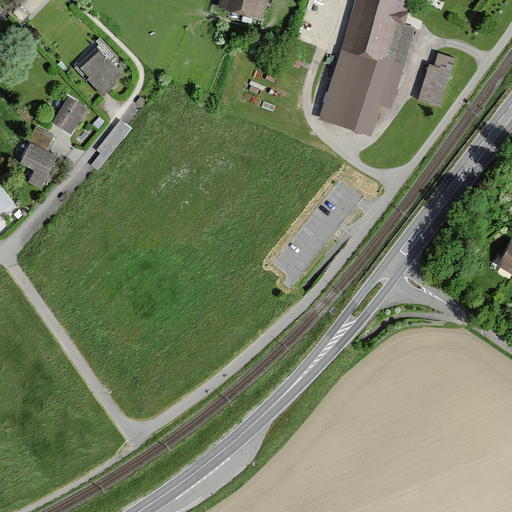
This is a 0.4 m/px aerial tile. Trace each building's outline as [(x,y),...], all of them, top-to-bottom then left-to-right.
[(265,0),(218,0),(216,11),(261,22),(265,0)] [(350,0),(319,121),(367,134),(375,105),(390,109),(411,29),(402,26),(408,0),(350,0)] [(76,70),(101,96),(114,84),(112,82),(120,76),(97,51),(76,70)] [(415,101),(439,109),(453,61),(435,56),(431,68),(425,66),(415,101)] [(84,109),(65,97),(49,123),(69,135),(84,109)] [(89,166),(97,172),(130,131),(119,122),(95,152),(98,155),(89,166)] [(53,137),(33,128),(16,166),(30,172),(25,183),(40,190),(54,157),(45,153),(53,137)] [(0,215),(10,208),(0,193),(0,215)] [(495,266),(511,275),(511,241),(510,240),(495,266)]
